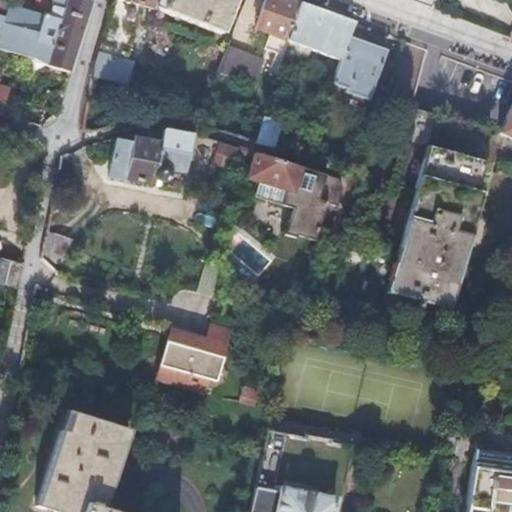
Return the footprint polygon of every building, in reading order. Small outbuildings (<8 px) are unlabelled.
[(67,73),(89,0),(45,0),(45,11),(41,10),(39,16),(8,7),(0,32),(0,49),(30,59),(33,50),(48,55),(45,63),(45,66),(67,73)] [(110,0),(94,57),(127,66),(144,7),(217,29),(225,0),(228,0),(236,2),(236,0),(110,0)] [(286,0),(265,0),(257,29),(279,38),(275,52),(283,55),(287,41),(298,4),(286,0)] [(407,0),(431,9),(433,0),(407,0)] [(298,4),(287,41),(340,60),(348,39),(353,25),(298,4)] [(348,39),(340,60),(332,84),(346,90),(344,93),(368,102),(386,54),(348,39)] [(33,50),(30,59),(45,63),(48,55),(33,50)] [(222,50),(214,77),(252,89),(260,61),(222,50)] [(511,105),(499,135),(492,133),(492,131),(411,108),(389,185),(413,193),(386,293),(448,311),(487,173),(497,176),(506,149),(511,150),(511,105)] [(134,144),(117,141),(109,178),(128,182),(129,180),(155,185),(156,181),(157,181),(158,182),(159,182),(160,182),(161,182),(162,182),(163,182),(164,182),(165,181),(166,181),(167,180),(168,179),(169,178),(170,176),(170,175),(170,174),(170,173),(170,172),(170,171),(185,173),(193,135),(164,131),(160,145),(135,140),(134,144)] [(276,132),(271,149),(304,159),(309,142),(276,132)] [(238,149),(238,148),(219,142),(212,166),(215,167),(212,176),(228,180),(238,149)] [(324,204),(335,207),(340,188),(335,179),(253,153),(245,180),(255,184),(285,193),(281,206),(292,210),(284,235),(294,238),(295,236),(313,241),(324,204)] [(311,154),(309,161),(325,165),(327,159),(311,154)] [(251,197),(281,206),(285,193),(255,184),(251,197)] [(47,231),(42,258),(46,260),(56,234),(47,231)] [(56,234),(46,260),(64,266),(73,241),(56,234)] [(0,289),(11,291),(17,264),(0,258),(0,289)] [(219,272),(203,267),(195,293),(211,298),(213,290),(219,272)] [(208,323),(204,338),(225,344),(229,329),(208,323)] [(170,346),(175,329),(168,327),(153,380),(160,382),(165,365),(161,358),(163,350),(170,346)] [(220,361),(225,344),(204,338),(175,329),(170,346),(163,350),(161,358),(165,365),(160,382),(202,395),(207,380),(211,366),(220,361)] [(214,382),(220,361),(211,366),(207,380),(214,382)] [(66,415),(34,510),(38,511),(101,511),(127,435),(66,415)] [(511,511),(511,458),(478,453),(470,503),(490,507),(489,511),(511,511)] [(269,493),(251,489),(246,511),(274,511),(279,490),(270,488),(269,493)] [(279,490),(274,511),(330,511),(333,502),(279,490)]
